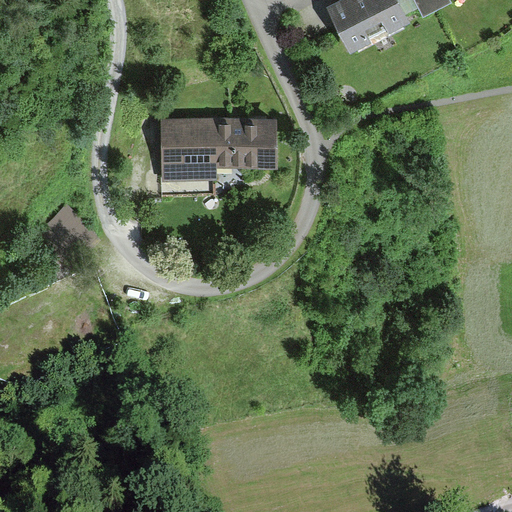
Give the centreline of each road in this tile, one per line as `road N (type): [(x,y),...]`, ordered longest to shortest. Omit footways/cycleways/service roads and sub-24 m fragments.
road 1 (residential): [(120,242),(143,265),(200,288),(245,279),(274,262),(309,217),(316,152),(258,13)]
road 2 (track): [(114,0),(120,28),(99,159),(100,199),(120,242)]
